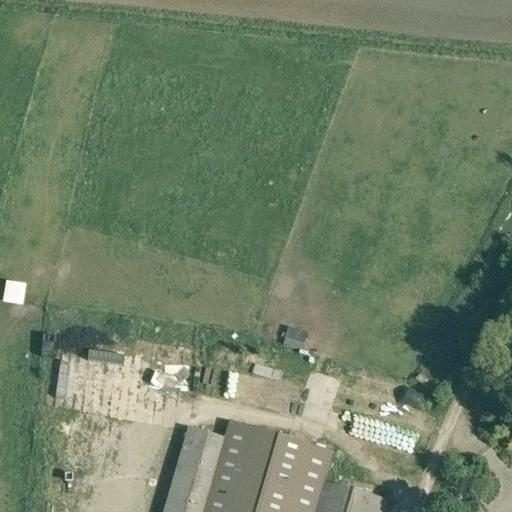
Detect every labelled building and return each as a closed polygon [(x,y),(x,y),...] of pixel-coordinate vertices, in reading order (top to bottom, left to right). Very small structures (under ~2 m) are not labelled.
[(25,307),(28,286),(9,282),(5,303),(25,307)] [(290,328),(284,345),(302,351),(308,334),(290,328)] [(197,363),(198,347),(158,346),(157,362),(197,363)] [(207,511),(229,441),(192,430),(167,511),(207,511)] [(253,431),(228,511),(296,511),(315,449),(253,431)] [(385,511),(388,502),(324,484),(315,511),(385,511)]
